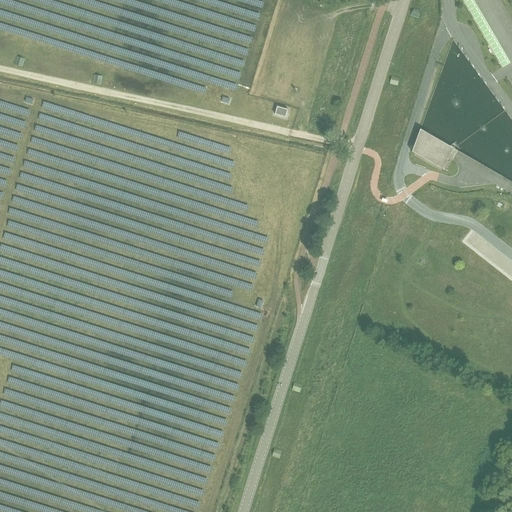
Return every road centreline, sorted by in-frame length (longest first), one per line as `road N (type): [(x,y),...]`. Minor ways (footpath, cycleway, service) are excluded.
road 1 (unclassified): [(242,511),(404,0)]
road 2 (track): [(358,146),(0,68)]
